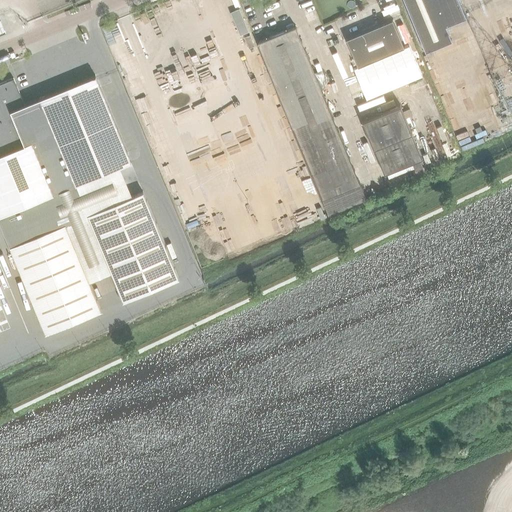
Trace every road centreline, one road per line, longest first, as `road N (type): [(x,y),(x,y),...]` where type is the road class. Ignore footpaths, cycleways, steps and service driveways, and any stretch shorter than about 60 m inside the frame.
road 1 (track): [(220,511),(511,372)]
road 2 (unclassified): [(0,48),(124,0)]
